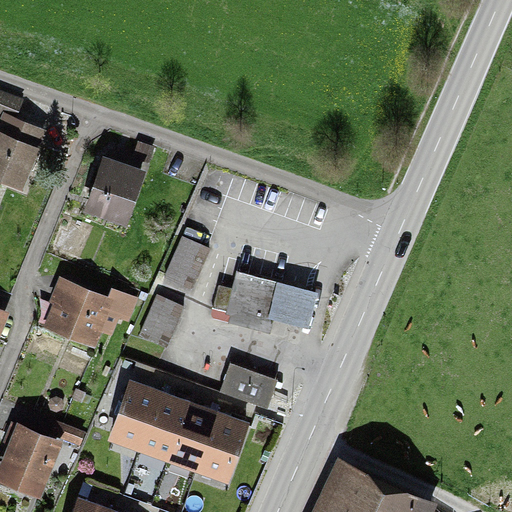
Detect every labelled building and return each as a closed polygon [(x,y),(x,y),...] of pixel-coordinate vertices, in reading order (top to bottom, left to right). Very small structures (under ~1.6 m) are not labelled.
[(0,119),(3,120),(0,126),(0,172),(21,180),(42,127),(15,116),(21,101),(0,92),(0,119)] [(143,163),(108,150),(87,209),(122,221),(143,163)] [(184,236),(165,275),(190,287),(209,248),(184,236)] [(220,284),(215,305),(233,310),(231,317),(266,326),(274,296),(279,278),(241,269),(236,288),(220,284)] [(109,297),(69,280),(51,323),(91,340),(109,297)] [(182,306),(157,295),(140,334),(165,345),(182,306)] [(278,378),(231,360),(219,390),(267,408),(278,378)] [(228,416),(207,408),(172,396),(148,387),(131,381),(112,435),(227,475),(246,422),(228,416)] [(82,428),(58,419),(54,431),(77,440),(82,428)] [(56,440),(17,424),(0,464),(0,473),(36,489),(56,440)] [(428,511),(429,511),(350,474),(332,511),(428,511)] [(114,511),(103,508),(80,498),(74,511),(114,511)]
